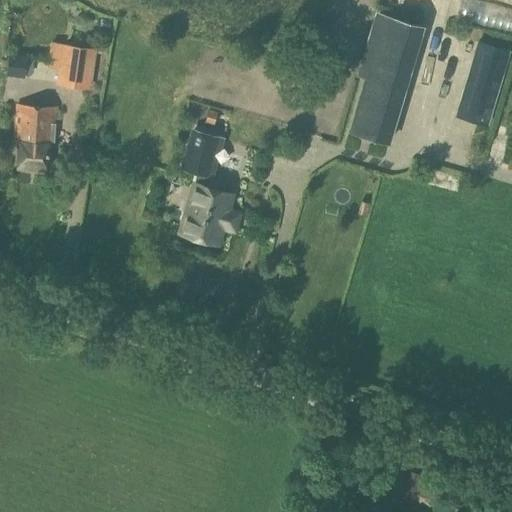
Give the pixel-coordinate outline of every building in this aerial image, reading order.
[(511,11),(469,0),(449,0),(445,18),(511,36),(511,11)] [(364,78),(348,131),(389,143),(424,26),(375,11),(356,76),(364,78)] [(508,51),(478,42),(463,93),(493,101),(508,51)] [(63,44),(58,83),(89,87),(94,49),(63,44)] [(9,54),(7,75),(24,76),(26,56),(9,54)] [(18,168),(48,170),(49,146),(55,146),(57,107),(17,106),(15,143),(20,143),(18,168)] [(209,110),(205,123),(213,126),(217,113),(209,110)] [(217,137),(194,130),(183,169),(199,174),(196,185),(195,185),(181,232),(218,243),(223,226),(228,228),(232,212),(227,211),(232,196),(202,187),(205,175),(206,176),(217,137)] [(265,141),(246,140),(244,169),(264,170),(265,141)] [(361,202),(357,214),(367,217),(370,204),(361,202)] [(443,510),(450,490),(409,475),(402,494),(443,510)]
